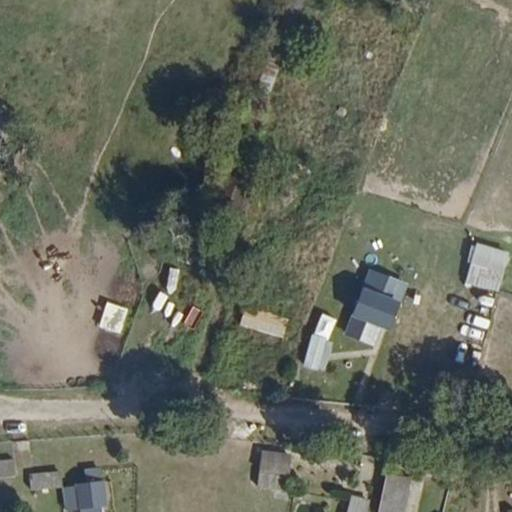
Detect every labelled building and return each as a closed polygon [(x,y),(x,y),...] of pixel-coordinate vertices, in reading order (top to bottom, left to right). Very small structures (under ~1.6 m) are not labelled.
[(312,342),(354,238),(336,231),(282,368),(286,369),(283,377),(297,382),(301,374),(305,376),(318,344),(312,342)] [(409,266),(414,250),(382,241),(377,257),(409,266)] [(493,293),(505,256),(473,247),(462,284),(493,293)] [(392,330),(410,282),(371,267),(346,333),(375,344),(381,326),(392,330)] [(101,324),(122,330),(128,305),(107,300),(101,324)] [(241,324),(285,338),(291,318),(247,304),(241,324)] [(295,496),(303,459),(274,453),(266,490),(295,496)] [(0,468),(22,469),(22,455),(0,454),(0,468)] [(69,482),(69,469),(37,469),(37,483),(69,482)] [(418,511),(427,488),(403,480),(393,511),(418,511)] [(117,495),(117,481),(86,481),(86,495),(117,495)]
